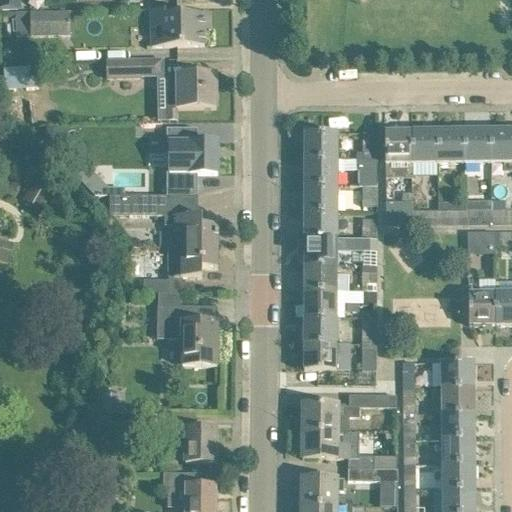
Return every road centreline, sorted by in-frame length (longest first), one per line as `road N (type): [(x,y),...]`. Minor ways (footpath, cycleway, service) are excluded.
road 1 (residential): [(262,511),(262,87)]
road 2 (residential): [(262,87),(511,87)]
road 3 (residential): [(511,511),(511,390)]
